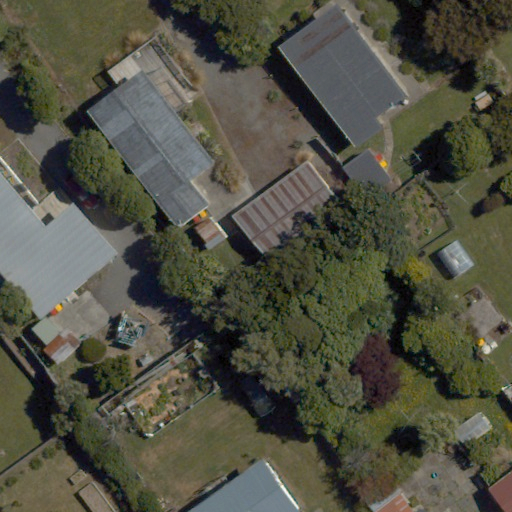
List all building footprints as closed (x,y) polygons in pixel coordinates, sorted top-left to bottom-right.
[(331,63),(273,102),(344,204),(401,165),(331,63)] [(129,131),(74,179),(161,279),(217,231),(129,131)] [(341,201),(300,156),(227,222),(267,267),(341,201)] [(0,223),(0,362),(27,389),(97,319),(0,223)] [(497,284),(473,260),(438,293),(461,318),(497,284)] [(438,511),(414,477),(369,509),(371,511),(438,511)]
